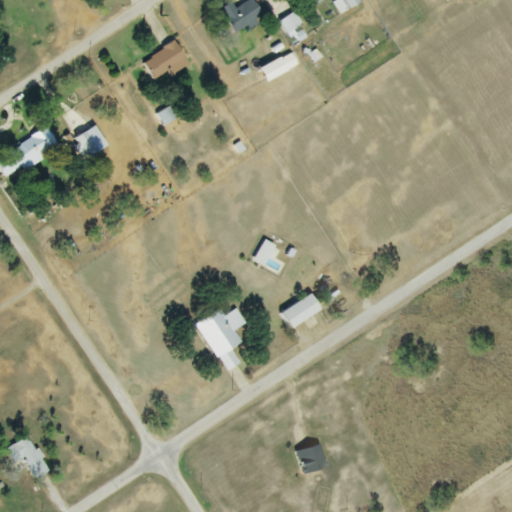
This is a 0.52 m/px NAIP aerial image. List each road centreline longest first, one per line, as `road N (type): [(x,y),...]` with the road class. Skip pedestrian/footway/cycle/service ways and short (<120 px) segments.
road 1 (residential): [(76,511),(511,229)]
road 2 (residential): [(195,511),(0,223)]
road 3 (residential): [(0,100),(150,0)]
